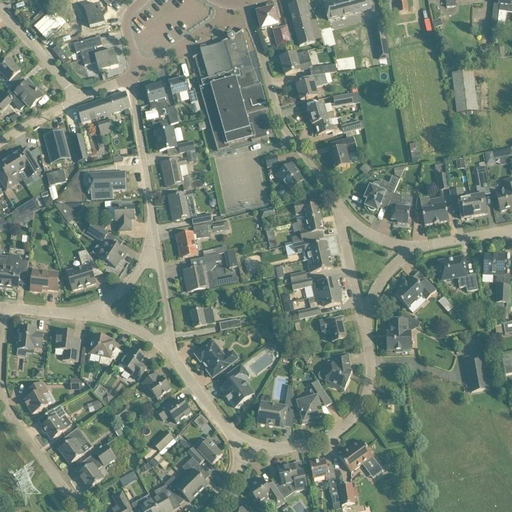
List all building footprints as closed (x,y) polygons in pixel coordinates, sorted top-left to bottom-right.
[(101,11),(108,5),(103,0),(82,0),(85,10),(90,29),(95,27),(105,25),(101,11)] [(371,10),(369,2),(368,0),(338,0),(324,4),(329,21),(371,10)] [(408,12),(406,0),(396,0),(399,14),(408,12)] [(445,0),(446,8),(455,8),(454,0),(445,0)] [(511,13),(511,0),(499,0),(500,1),(499,5),(500,5),(499,12),(499,15),(493,14),(491,30),(497,30),(504,31),(506,13),(511,13)] [(315,43),(307,13),(304,3),(289,7),(299,47),(315,43)] [(279,26),(277,19),(274,9),(258,13),(262,30),(273,27),(274,31),(278,47),(290,44),(287,28),(279,30),(278,26),(279,26)] [(61,27),(48,14),(34,28),(47,41),(61,27)] [(382,20),(372,22),(379,61),(390,59),(382,20)] [(249,59),(242,33),(243,32),(234,36),(233,35),(232,35),(231,35),(230,35),(229,35),(228,36),(228,37),(228,38),(228,39),(228,40),(211,49),(202,52),(200,51),(201,52),(202,54),(201,54),(193,59),(193,60),(195,59),(201,80),(201,81),(198,82),(201,93),(218,152),(230,149),(229,146),(251,140),(252,143),(265,139),(272,137),(266,116),(264,116),(263,112),(267,111),(267,112),(268,112),(261,85),(260,85),(260,86),(256,87),(255,83),(257,83),(253,70),(250,59),(249,59)] [(100,38),(74,45),(77,54),(81,53),(85,67),(97,64),(99,73),(119,67),(114,51),(99,56),(97,49),(102,47),(100,38)] [(58,46),(53,51),(58,58),(64,54),(58,46)] [(495,48),(496,60),(506,59),(505,47),(495,48)] [(310,70),(313,69),(309,52),(281,59),(286,76),(300,72),(310,69),(310,70)] [(13,80),(20,73),(9,61),(2,68),(0,70),(0,76),(1,75),(9,83),(13,80)] [(336,66),(312,69),(313,77),(325,76),(337,74),(336,66)] [(476,112),(478,112),(473,71),(452,74),(457,114),(467,113),(476,112)] [(308,100),(319,97),(317,89),(328,85),(325,76),(313,77),(311,77),(312,83),(297,87),(301,101),(306,100),(306,101),(308,100)] [(169,84),(175,105),(181,103),(179,95),(189,92),(185,79),(169,84)] [(27,105),(31,109),(43,97),(37,90),(35,92),(27,84),(16,94),(12,90),(13,89),(6,96),(0,101),(0,110),(2,109),(3,111),(13,102),(21,111),(27,105)] [(148,96),(146,96),(148,103),(150,103),(150,104),(152,111),(157,110),(159,109),(159,107),(167,104),(162,86),(160,86),(160,85),(153,86),(154,88),(152,89),(152,90),(149,91),(148,90),(146,90),(148,96)] [(352,95),(359,94),(357,87),(351,88),(352,95)] [(388,91),(389,100),(396,98),(394,90),(388,91)] [(191,105),(193,105),(198,103),(195,92),(188,94),(191,105)] [(111,115),(130,109),(126,93),(77,110),(80,119),(82,125),(104,118),(104,119),(112,117),(111,115)] [(354,106),(353,101),(352,95),(334,98),(336,109),(354,106)] [(333,113),(332,113),(330,104),(323,106),(308,110),(312,126),(315,125),(335,120),(333,113)] [(171,126),(179,124),(174,107),(167,109),(171,126)] [(337,126),(338,126),(336,120),(335,120),(315,125),(318,137),(328,134),(334,132),(338,131),(337,126)] [(344,135),(365,130),(363,122),(342,127),(344,135)] [(101,128),(104,137),(116,133),(113,124),(101,128)] [(160,152),(169,150),(176,149),(172,130),(156,134),(158,142),(159,142),(161,152),(160,152)] [(63,132),(44,137),(51,165),(52,165),(51,164),(69,159),(70,160),(63,132)] [(83,135),(71,138),(75,154),(86,151),(87,151),(83,135)] [(357,153),(353,139),(332,145),(334,152),(330,153),(334,170),(350,166),(347,155),(357,153)] [(195,151),(194,148),(193,143),(178,146),(180,154),(187,153),(195,151)] [(413,163),(421,162),(421,144),(413,145),(413,163)] [(129,145),(120,146),(122,158),(131,156),(129,145)] [(10,159),(9,159),(23,181),(27,187),(34,183),(32,179),(42,173),(40,171),(27,148),(10,159)] [(509,149),(484,153),(486,165),(495,164),(495,159),(511,157),(509,149)] [(197,162),(195,152),(195,151),(187,153),(189,164),(197,162)] [(267,169),(269,169),(279,167),(277,157),(265,159),(267,169)] [(502,159),(503,166),(510,164),(509,157),(502,159)] [(0,167),(2,171),(0,171),(0,180),(2,183),(7,191),(23,181),(9,159),(0,164),(0,167)] [(193,183),(192,176),(182,178),(179,167),(186,166),(185,160),(178,161),(162,164),(163,171),(166,171),(169,188),(167,188),(167,189),(183,186),(184,192),(205,188),(204,180),(193,183)] [(436,172),(445,170),(444,162),(434,163),(436,172)] [(371,170),(366,164),(360,170),(365,176),(371,170)] [(295,172),(297,171),(292,165),(277,177),(281,183),(283,182),(291,192),(303,182),(295,172)] [(479,184),(488,183),(486,168),(477,170),(479,184)] [(94,186),(88,186),(88,195),(91,195),(92,201),(113,200),(113,192),(126,192),(125,173),(94,174),(94,186)] [(446,175),(440,176),(437,177),(440,192),(449,190),(446,175)] [(390,203),(394,194),(400,181),(392,177),(389,185),(382,181),(381,184),(378,183),(377,183),(375,183),(374,184),(372,185),(370,187),(365,200),(368,201),(365,207),(368,208),(368,209),(368,210),(368,211),(369,211),(369,212),(370,212),(371,213),(372,213),(373,213),(374,213),(375,212),(376,212),(378,213),(383,200),(390,203)] [(503,193),(496,194),(499,204),(497,206),(498,210),(500,211),(501,213),(510,211),(511,210),(511,209),(511,179),(503,182),(504,183),(505,188),(502,189),(503,193)] [(488,215),(484,196),(482,187),(476,188),(478,197),(471,198),(474,218),(488,215)] [(474,218),(471,198),(464,199),(462,190),(449,193),(452,205),(458,203),(461,220),(466,219),(467,221),(471,220),(472,218),(474,218)] [(59,197),(54,192),(50,193),(53,205),(59,197)] [(186,201),(193,199),(192,193),(185,195),(185,194),(179,196),(169,198),(170,205),(173,204),(176,222),(174,222),(174,223),(184,221),(190,219),(186,201)] [(408,226),(409,216),(410,209),(401,208),(402,198),(394,194),(390,203),(389,207),(395,209),(395,213),(392,213),(391,221),(398,222),(397,225),(408,226)] [(53,205),(50,198),(43,201),(46,208),(53,205)] [(34,199),(15,211),(16,212),(20,218),(20,219),(22,218),(30,215),(36,213),(41,211),(34,199)] [(449,222),(447,212),(446,205),(445,206),(444,199),(429,201),(431,208),(422,210),(425,227),(434,225),(435,226),(439,225),(439,224),(449,222)] [(306,222),(321,219),(318,205),(309,207),(307,201),(293,204),(296,215),(302,214),(301,213),(303,213),(306,222)] [(121,202),(112,203),(112,209),(115,209),(115,222),(118,222),(118,233),(132,232),(131,222),(135,221),(135,207),(133,207),(132,203),(121,204),(121,202)] [(82,204),(63,205),(75,212),(79,215),(82,210),(82,204)] [(63,205),(54,205),(68,225),(80,215),(79,215),(75,212),(63,205)] [(262,220),(275,217),(274,209),(260,212),(262,220)] [(15,220),(20,218),(16,212),(12,214),(15,220)] [(25,224),(33,221),(30,215),(22,218),(25,224)] [(193,226),(212,222),(210,216),(197,218),(192,219),(193,225),(193,226)] [(104,231),(107,226),(97,219),(94,224),(104,231)] [(323,233),(324,232),(321,219),(306,222),(299,224),(301,232),(300,232),(301,236),(302,243),(310,242),(312,241),(316,240),(324,238),(323,233)] [(104,231),(94,224),(89,221),(85,227),(90,230),(88,233),(105,244),(101,250),(103,251),(99,258),(102,260),(102,263),(107,266),(109,265),(115,269),(124,256),(125,257),(127,254),(118,249),(105,240),(109,234),(107,233),(104,231)] [(191,234),(177,237),(181,259),(197,256),(195,248),(202,246),(200,238),(221,234),(219,223),(190,229),(191,234)] [(273,231),(266,233),(268,240),(275,238),(273,231)] [(327,243),(321,245),(311,247),(310,242),(302,243),(293,245),(296,255),(303,254),(305,262),(313,260),(330,256),(327,243)] [(225,254),(228,253),(227,248),(215,250),(216,254),(216,256),(219,255),(225,254)] [(96,265),(90,257),(86,251),(78,254),(80,259),(83,268),(67,273),(73,292),(96,285),(90,266),(95,265),(96,265)] [(228,253),(225,254),(226,261),(236,259),(235,252),(228,253)] [(29,263),(19,262),(20,257),(9,255),(9,257),(8,269),(5,289),(13,290),(13,289),(18,290),(20,276),(27,277),(29,263)] [(216,263),(221,262),(219,255),(216,256),(205,258),(191,261),(192,270),(183,272),(184,277),(187,276),(190,292),(188,293),(198,291),(203,290),(210,289),(210,292),(239,286),(238,278),(218,282),(217,280),(213,281),(212,274),(210,274),(207,275),(205,265),(216,263)] [(504,285),(504,265),(505,255),(497,255),(497,257),(485,256),(484,266),(484,276),(497,277),(497,285),(504,285)] [(0,288),(5,289),(8,269),(9,257),(0,256),(0,288)] [(310,274),(323,272),(332,269),(330,256),(313,260),(314,266),(308,267),(310,274)] [(478,291),(475,275),(465,277),(464,272),(466,272),(464,258),(438,263),(438,266),(437,266),(437,268),(438,271),(439,273),(440,273),(441,280),(456,277),(456,280),(459,279),(459,282),(458,283),(459,289),(466,288),(467,293),(478,291)] [(57,292),(58,282),(59,274),(33,271),(31,291),(42,292),(42,290),(48,290),(48,291),(57,292)] [(276,278),(275,271),(268,273),(269,280),(276,278)] [(292,284),(307,280),(306,274),(291,277),(292,284)] [(436,292),(432,288),(425,281),(419,286),(412,279),(406,285),(405,284),(401,289),(401,290),(395,296),(409,311),(422,297),(427,301),(436,292)] [(319,284),(312,286),(311,280),(307,280),(292,284),(294,292),(304,289),(313,287),(315,298),(338,293),(337,288),(335,280),(325,283),(319,284)] [(510,287),(497,287),(496,304),(509,304),(510,287)] [(252,293),(245,288),(240,295),(247,300),(252,293)] [(341,305),(339,298),(338,293),(309,299),(311,310),(298,313),(299,321),(320,316),(318,310),(341,305)] [(447,300),(441,306),(448,313),(454,308),(447,300)] [(195,329),(205,327),(216,325),(213,309),(202,311),(192,313),(195,329)] [(347,341),(343,324),(335,326),(333,319),(324,322),(320,322),(322,334),(330,332),(333,344),(337,343),(347,341)] [(237,321),(220,324),(221,332),(241,328),(240,321),(237,322),(237,321)] [(408,333),(407,321),(389,322),(390,334),(387,334),(388,352),(395,351),(396,353),(402,353),(402,351),(412,351),(411,333),(408,333)] [(511,322),(503,325),(505,334),(505,336),(511,334),(511,322)] [(37,330),(34,330),(20,328),(18,350),(35,352),(35,350),(42,351),(43,344),(44,334),(37,333),(37,330)] [(81,341),(73,340),(74,334),(57,332),(55,351),(64,352),(63,362),(78,364),(81,341)] [(275,337),(272,332),(265,337),(269,342),(275,337)] [(110,358),(112,353),(114,343),(109,342),(110,340),(94,337),(92,346),(90,352),(90,355),(101,357),(99,367),(108,369),(113,360),(110,358)] [(210,346),(214,343),(213,342),(195,356),(201,363),(203,361),(210,370),(207,372),(213,379),(231,366),(230,366),(238,360),(233,353),(225,358),(218,349),(215,352),(210,346)] [(145,358),(142,355),(133,349),(128,356),(127,355),(120,365),(119,366),(119,367),(118,369),(118,371),(121,374),(123,373),(125,372),(139,381),(149,366),(143,362),(145,358)] [(328,363),(324,372),(329,374),(325,382),(330,384),(329,386),(330,387),(339,391),(340,388),(345,390),(350,378),(348,377),(350,373),(352,374),(352,373),(351,372),(348,355),(333,357),(334,365),(328,363)] [(310,360),(301,356),(307,365),(310,360)] [(465,359),(472,394),(488,391),(482,356),(465,359)] [(245,382),(250,378),(241,366),(225,377),(229,383),(220,390),(225,396),(224,397),(229,403),(230,402),(235,409),(238,407),(239,408),(241,407),(242,406),(242,404),(254,395),(245,382)] [(44,379),(45,371),(42,371),(41,376),(36,375),(36,378),(44,379)] [(157,401),(163,396),(171,390),(162,378),(160,379),(156,374),(142,385),(148,393),(150,391),(157,401)] [(71,381),(71,392),(80,392),(80,396),(90,391),(81,381),(71,381)] [(333,404),(325,394),(318,382),(312,386),(314,389),(310,392),(312,400),(299,404),(302,415),(299,416),(302,426),(316,421),(316,419),(322,417),(319,406),(324,404),(326,409),(333,404)] [(42,397),(49,393),(43,383),(42,384),(36,387),(27,392),(30,398),(25,401),(26,402),(25,403),(25,404),(27,407),(27,408),(28,407),(33,415),(42,411),(48,407),(42,397)] [(109,405),(114,399),(106,395),(102,401),(103,401),(109,405)] [(177,425),(183,420),(191,414),(182,402),(177,405),(173,399),(156,412),(162,420),(164,423),(172,417),(177,425)] [(95,412),(103,409),(100,401),(92,404),(95,412)] [(287,408),(271,406),(261,404),(258,424),(284,428),(287,408)] [(65,417),(67,416),(61,407),(54,411),(45,415),(50,422),(42,428),(52,441),(60,435),(66,431),(59,422),(65,417)] [(119,422),(125,418),(120,411),(114,415),(119,422)] [(118,437),(124,433),(120,427),(114,431),(118,437)] [(81,450),(89,444),(78,429),(66,439),(69,444),(59,451),(70,465),(84,455),(81,450)] [(165,449),(174,440),(166,432),(162,436),(163,438),(158,442),(165,449)] [(174,440),(160,454),(162,457),(176,443),(174,440)] [(188,454),(192,459),(200,466),(206,460),(212,466),(223,456),(208,441),(196,453),(192,449),(188,454)] [(373,458),(367,450),(361,442),(339,458),(345,466),(351,474),(363,465),(369,473),(379,466),(373,458)] [(95,455),(105,468),(116,459),(107,446),(95,455)] [(150,464),(155,469),(160,465),(154,459),(150,464)] [(204,470),(200,466),(192,459),(182,469),(189,476),(185,480),(199,495),(208,486),(198,476),(204,470)] [(89,491),(97,485),(104,480),(97,471),(102,468),(98,461),(78,476),(89,491)] [(334,467),(327,469),(326,461),(316,463),(316,461),(310,463),(312,472),(313,480),(325,478),(326,482),(328,481),(331,494),(338,493),(336,480),(334,467)] [(149,465),(141,469),(144,474),(152,470),(149,465)] [(295,469),(295,467),(295,466),(293,466),(290,467),(278,469),(280,479),(282,486),(282,487),(295,484),(296,490),(307,488),(305,481),(303,471),(296,473),(295,469)] [(134,472),(119,481),(123,488),(138,479),(134,472)] [(199,495),(185,480),(181,484),(174,477),(165,486),(165,487),(174,499),(180,493),(190,503),(199,495)] [(273,484),(277,490),(282,486),(280,479),(273,484)] [(273,484),(267,488),(262,480),(248,490),(250,492),(249,493),(252,497),(253,497),(259,506),(266,501),(267,502),(270,503),(270,502),(276,511),(287,504),(286,503),(277,490),(273,484)] [(343,507),(355,505),(352,485),(340,487),(343,507)] [(176,501),(174,499),(165,487),(155,493),(157,497),(152,501),(157,511),(173,511),(169,504),(176,501)] [(132,511),(122,493),(113,498),(118,507),(110,511),(132,511)] [(93,496),(86,499),(89,505),(96,508),(100,499),(93,496)] [(157,511),(152,501),(146,504),(143,499),(132,506),(135,511),(157,511)]
